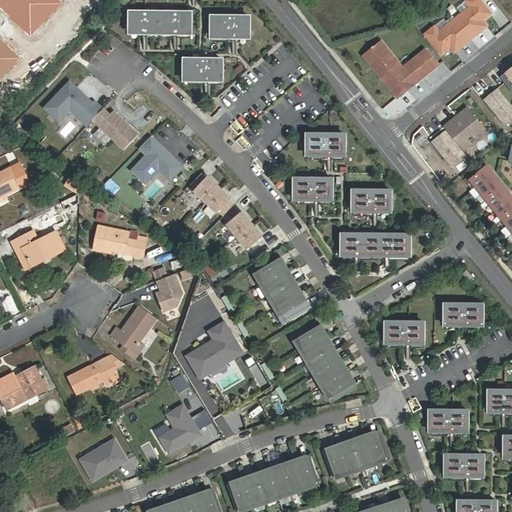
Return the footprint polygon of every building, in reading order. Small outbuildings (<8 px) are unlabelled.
[(64,3),(59,0),(0,0),(0,8),(30,38),(64,3)] [(493,14),(481,0),(465,0),(423,33),(441,55),(450,48),(453,53),(489,25),(485,20),(493,14)] [(146,15),(130,15),(130,34),(146,34),(146,15)] [(161,15),(146,15),(146,34),(161,34),(161,15)] [(177,15),(161,15),(161,34),(177,34),(177,15)] [(193,15),(177,15),(177,34),(192,35),(193,15)] [(235,19),(212,19),(212,38),(235,38),(235,19)] [(251,19),(235,19),(235,38),(251,39),(251,19)] [(0,82),(23,58),(0,37),(0,82)] [(382,41),(364,55),(371,64),(375,61),(384,72),(380,75),(398,98),(439,65),(426,50),(404,69),(382,41)] [(375,61),(371,64),(380,75),(384,72),(375,61)] [(208,63),(185,63),(184,82),(207,82),(208,63)] [(223,63),(208,63),(207,82),(223,82),(223,63)] [(511,67),(500,78),(511,92),(511,67)] [(103,109),(70,78),(42,108),(59,124),(70,112),(86,126),(92,120),(103,109)] [(511,106),(498,89),(484,100),(506,126),(511,121),(511,106)] [(114,111),(110,115),(103,109),(92,120),(124,150),(138,135),(114,111)] [(476,137),(484,130),(467,109),(455,119),(457,121),(453,124),(451,122),(444,128),(463,151),(470,145),(466,140),(473,134),(476,137)] [(445,132),(432,143),(453,169),(467,158),(445,132)] [(186,165),(153,135),(140,149),(146,155),(130,172),(146,186),(159,172),(170,182),(186,165)] [(331,156),(331,136),(308,136),(308,155),(331,156)] [(347,136),(331,136),(331,156),(347,156),(347,136)] [(511,196),(488,167),(471,181),(477,188),(482,194),(488,201),(490,205),(500,217),(503,220),(509,227),(511,231),(511,196)] [(0,198),(5,196),(20,188),(10,169),(0,174),(0,198)] [(190,185),(195,190),(205,180),(200,174),(190,185)] [(69,178),(64,186),(77,193),(81,186),(69,178)] [(219,188),(207,178),(205,180),(195,190),(193,192),(205,203),(219,188)] [(320,180),(297,180),(297,199),(320,199),(320,180)] [(336,180),(320,180),(320,199),(336,200),(336,180)] [(230,199),(219,188),(205,203),(216,213),(218,211),(228,201),(230,199)] [(477,188),(471,193),(476,199),(482,194),(477,188)] [(355,194),(355,214),(378,214),(378,194),(355,194)] [(378,194),(378,214),(394,214),(394,195),(378,194)] [(233,206),(228,201),(218,211),(223,216),(233,206)] [(69,203),(63,206),(66,213),(72,210),(69,203)] [(224,216),(229,223),(241,214),(234,205),(224,216)] [(253,224),(243,213),(241,214),(229,223),(227,225),(237,237),(253,224)] [(263,237),(253,224),(237,237),(247,249),(249,248),(261,238),(263,237)] [(132,256),(136,241),(129,239),(130,233),(98,227),(93,251),(111,254),(111,252),(132,256)] [(511,234),(511,231),(509,227),(503,232),(508,238),(511,234)] [(26,270),(40,263),(38,259),(46,256),(47,259),(65,250),(56,232),(38,241),(33,233),(12,243),(26,270)] [(249,248),(254,253),(267,246),(261,238),(249,248)] [(356,238),(340,238),(340,258),(356,258),(356,238)] [(372,238),(356,238),(356,258),(371,258),(372,238)] [(387,258),(387,238),(372,238),(371,258),(387,258)] [(410,239),(387,238),(387,258),(410,258),(410,239)] [(145,243),(136,241),(132,256),(142,258),(145,243)] [(278,257),(255,270),(263,284),(286,270),(278,257)] [(153,272),(156,278),(167,273),(165,268),(153,272)] [(190,269),(180,272),(184,281),(193,277),(190,269)] [(293,282),(286,270),(263,284),(270,296),(293,282)] [(467,270),(463,274),(469,281),(473,277),(467,270)] [(177,274),(156,281),(160,291),(156,293),(164,313),(177,308),(184,294),(177,274)] [(293,282),(270,296),(277,308),(300,294),(293,282)] [(308,307),(300,294),(277,308),(285,321),(308,307)] [(484,325),(484,305),(445,305),(445,325),(484,325)] [(139,307),(133,317),(136,319),(131,326),(128,323),(122,332),(118,329),(112,338),(123,346),(125,343),(134,349),(139,343),(156,319),(139,307)] [(236,322),(241,329),(245,327),(240,320),(236,322)] [(244,353),(225,322),(209,331),(213,339),(207,344),(209,347),(205,350),(203,346),(187,356),(200,379),(244,353)] [(424,343),(425,323),(386,323),(386,343),(424,343)] [(318,324),(295,337),(303,350),(326,337),(318,324)] [(326,337),(303,350),(310,363),(333,349),(326,337)] [(125,343),(123,346),(137,356),(144,347),(139,343),(134,349),(125,343)] [(333,349),(310,363),(317,375),(340,361),(333,349)] [(252,357),(245,361),(249,368),(256,364),(252,357)] [(340,361),(317,375),(324,387),(347,373),(340,361)] [(265,363),(262,365),(266,372),(270,370),(265,363)] [(110,377),(109,375),(103,364),(96,367),(95,365),(69,378),(77,394),(90,387),(97,384),(110,377)] [(25,396),(33,392),(35,396),(46,390),(35,367),(15,378),(13,374),(0,380),(0,396),(7,410),(26,400),(25,396)] [(266,372),(271,379),(274,377),(270,370),(266,372)] [(115,372),(109,375),(110,377),(113,383),(119,380),(115,372)] [(355,386),(347,373),(324,387),(332,400),(355,386)] [(280,387),(276,389),(281,396),(284,394),(280,387)] [(511,411),(511,391),(489,391),(489,411),(511,411)] [(26,400),(35,396),(33,392),(25,396),(26,400)] [(183,406),(167,415),(175,428),(160,437),(169,453),(189,441),(187,438),(191,435),(193,439),(200,435),(183,406)] [(469,431),(469,412),(430,411),(429,431),(469,431)] [(80,418),(75,421),(78,428),(83,425),(80,418)] [(71,424),(63,428),(67,435),(74,432),(71,424)] [(379,433),(365,438),(374,463),(388,458),(379,433)] [(365,438),(352,443),(361,468),(374,463),(365,438)] [(128,460),(115,440),(103,447),(104,448),(82,461),(94,481),(112,470),(111,468),(119,463),(120,465),(128,460)] [(352,443),(338,447),(347,472),(361,468),(352,443)] [(104,448),(103,447),(81,460),(82,461),(104,448)] [(338,447),(324,452),(333,477),(347,472),(338,447)] [(484,476),(484,456),(445,456),(445,476),(484,476)] [(310,457),(296,462),(305,487),(319,482),(310,457)] [(296,462),(283,467),(291,492),(305,487),(296,462)] [(283,467),(269,471),(278,497),(291,492),(283,467)] [(269,471),(256,476),(265,501),(278,497),(269,471)] [(256,476),(243,481),(252,506),(265,501),(256,476)] [(243,481),(228,486),(237,511),(252,506),(243,481)] [(200,496),(206,511),(222,511),(215,490),(200,496)] [(187,500),(191,511),(206,511),(200,496),(187,500)] [(408,511),(405,499),(391,504),(393,511),(408,511)] [(174,505),(176,511),(191,511),(187,500),(174,505)] [(497,511),(497,502),(458,502),(458,511),(497,511)]
